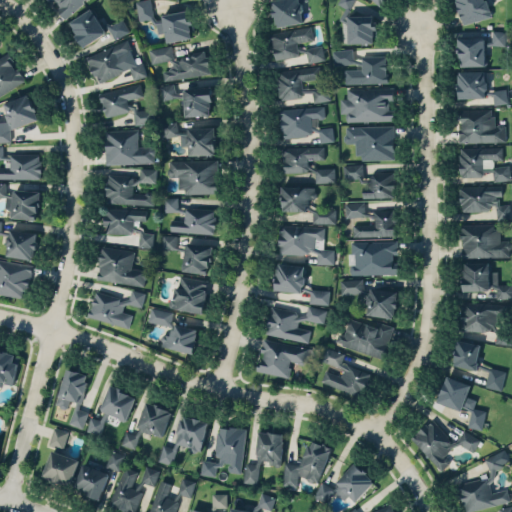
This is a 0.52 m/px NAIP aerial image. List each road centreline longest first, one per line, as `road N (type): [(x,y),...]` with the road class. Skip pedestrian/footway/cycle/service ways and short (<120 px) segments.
road 1 (residential): [(5,502),(51,328),(73,198),(67,102),(54,64),(0,0)]
road 2 (residential): [(0,316),(216,390),(315,404),(374,435),(408,470)]
road 3 (residential): [(374,435),(409,383),(429,307),(419,33)]
road 4 (residential): [(216,390),(247,227),(246,98),(232,9)]
